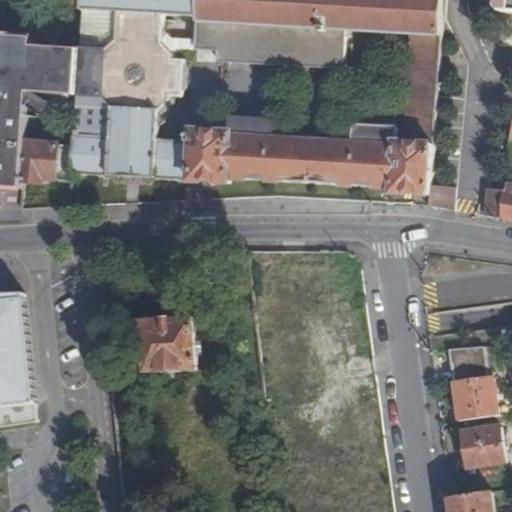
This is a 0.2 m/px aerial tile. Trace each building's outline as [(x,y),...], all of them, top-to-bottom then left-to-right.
[(392,194),(431,197),(432,182),(435,147),(405,145),(399,145),(399,130),(357,128),(356,147),(274,142),(274,123),(233,121),(233,134),(195,132),(195,136),(191,136),(191,142),(160,140),(159,127),(167,122),(159,116),(159,112),(172,103),(173,98),(184,98),(186,60),(175,60),(176,54),(174,53),(164,43),(163,38),(170,34),(164,28),(165,15),(198,19),(198,22),(313,29),(294,46),(292,68),(344,69),(346,46),(341,45),(329,32),(330,29),(412,35),(443,36),(445,0),(85,0),(85,11),(121,14),(119,42),(107,51),(82,49),(79,96),(105,98),(114,110),(113,138),(76,136),(75,147),(29,144),(28,184),(46,185),(47,181),(72,182),(74,175),(231,184),(231,181),(393,190),(392,194)] [(511,0),(499,0),(497,1),(496,12),(500,18),(511,18),(511,0)] [(121,14),(85,11),(82,49),(107,51),(119,42),(121,14)] [(294,46),(313,29),(198,22),(198,19),(165,15),(164,28),(170,34),(163,38),(164,43),(174,53),(180,47),(218,50),(218,65),(292,68),(294,46)] [(0,188),(26,190),(28,184),(29,144),(31,117),(33,93),(53,94),(65,104),(73,96),(79,96),(82,49),(65,48),(56,38),(47,47),(33,45),(33,36),(0,33),(0,188)] [(405,145),(435,147),(443,36),(412,35),(405,145)] [(78,120),(76,136),(113,138),(114,110),(105,98),(79,96),(78,120)] [(431,197),(430,208),(455,212),(457,185),(432,182),(431,197)] [(505,196),(502,220),(511,221),(511,186),(506,185),(505,196)] [(488,194),(486,217),(502,220),(505,196),(488,194)] [(369,319),(365,283),(332,289),(332,290),(327,291),(329,305),(335,305),(338,321),(338,323),(369,319)] [(316,323),(338,321),(335,305),(329,305),(325,305),(323,289),(312,290),(316,323)] [(0,408),(39,404),(27,295),(0,294),(0,408)] [(308,304),(268,309),(273,343),(312,339),(308,304)] [(197,315),(144,318),(147,371),(200,369),(200,354),(204,354),(204,346),(200,346),(197,315)] [(369,319),(338,323),(343,358),(374,354),(369,319)] [(327,338),(325,324),(315,325),(318,340),(327,338)] [(486,347),(453,350),(457,384),(458,384),(491,380),(486,347)] [(264,370),(273,369),(272,353),(263,353),(264,370)] [(350,388),(379,385),(378,375),(349,379),(350,388)] [(458,384),(462,422),(501,416),(496,379),(491,380),(458,384)] [(387,435),(379,385),(350,388),(340,390),(347,440),(387,435)] [(0,427),(41,421),(40,404),(39,404),(0,408),(0,427)] [(505,428),(466,432),(470,467),(511,462),(505,428)] [(374,449),(331,454),(337,494),(379,488),(374,449)] [(452,498),(454,511),(497,511),(495,492),(452,498)]
